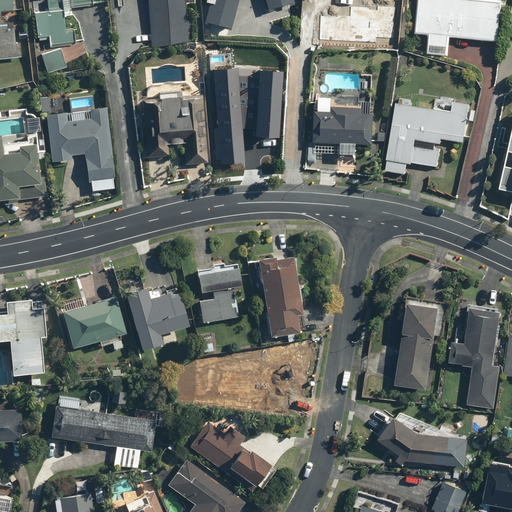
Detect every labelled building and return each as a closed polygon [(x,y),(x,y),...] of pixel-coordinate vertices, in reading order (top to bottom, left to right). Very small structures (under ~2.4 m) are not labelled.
[(0,0),(0,56),(22,55),(20,42),(16,42),(14,25),(9,25),(8,9),(14,8),(12,0),(0,0)] [(65,7),(94,4),(93,0),(48,0),(49,9),(35,10),(37,35),(50,34),(51,46),(77,43),(76,29),(67,30),(65,7)] [(148,0),(152,47),(193,40),(192,17),(186,17),(185,0),(148,0)] [(209,0),(205,19),(209,20),(205,36),(236,44),(245,5),(264,4),(271,26),(286,22),(301,17),(296,3),(300,2),(299,0),(209,0)] [(503,0),(419,0),(417,31),(430,33),(428,52),(450,54),(452,35),(500,39),(503,0)] [(319,14),(318,41),(373,43),(374,37),(395,37),(396,8),(350,7),(350,15),(319,14)] [(61,47),(42,53),(48,72),(68,66),(61,47)] [(242,127),(252,127),(251,138),(279,140),(284,66),(256,64),(256,74),(238,73),(237,64),(211,66),(220,163),(245,161),(242,127)] [(186,162),(208,161),(203,93),(143,97),(147,156),(170,154),(169,142),(184,141),(186,162)] [(43,112),(51,111),(50,103),(58,102),(57,95),(41,97),(43,112)] [(398,100),(386,169),(407,173),(409,162),(438,167),(444,137),(465,141),(472,102),(456,99),(454,110),(398,100)] [(318,108),(316,139),(343,141),(343,150),(360,150),(361,141),(375,142),(376,111),(366,110),(366,105),(335,103),(335,109),(318,108)] [(67,110),(46,112),(52,160),(72,157),(72,154),(85,152),(88,181),(116,178),(107,105),(90,107),(91,116),(68,119),(67,110)] [(0,197),(18,196),(18,198),(47,195),(45,175),(41,175),(37,140),(19,142),(20,149),(4,150),(2,131),(0,131),(0,197)] [(511,147),(511,163),(508,163),(503,186),(511,187),(511,147)] [(259,257),(271,335),(300,330),(297,312),(303,311),(294,253),(277,256),(277,254),(259,257)] [(198,272),(202,290),(242,283),(239,265),(198,272)] [(127,291),(143,347),(164,341),(161,332),(190,324),(181,293),(172,296),(170,290),(151,295),(148,285),(127,291)] [(199,299),(203,321),(239,315),(235,288),(214,292),(214,297),(199,299)] [(127,331),(116,293),(63,308),(74,345),(127,331)] [(0,338),(10,337),(13,372),(45,369),(41,334),(47,334),(44,304),(33,305),(32,295),(6,298),(7,310),(0,310),(0,338)] [(406,328),(397,383),(427,389),(437,333),(443,334),(449,303),(410,296),(404,328),(406,328)] [(496,362),(504,310),(473,305),(468,341),(455,339),(452,360),(475,364),(469,402),(496,406),(502,363),(496,362)] [(217,399),(218,396),(236,396),(236,400),(286,403),(286,393),(280,392),(282,366),(303,367),(304,348),(275,346),(275,361),(259,361),(259,370),(237,369),(219,368),(190,367),(189,390),(195,390),(194,398),(217,399)] [(128,389),(111,387),(110,401),(127,402),(128,389)] [(34,388),(34,400),(43,400),(43,388),(34,388)] [(157,419),(56,403),(51,435),(117,445),(114,463),(138,466),(140,449),(152,451),(157,419)] [(0,408),(0,440),(23,439),(22,408),(0,408)] [(405,464),(410,458),(452,463),(455,435),(421,432),(398,414),(381,437),(402,453),(398,459),(405,464)] [(208,420),(190,445),(253,490),(273,461),(252,446),(250,449),(241,443),(246,435),(230,424),(225,432),(208,420)] [(237,511),(246,500),(187,458),(168,483),(195,503),(188,511),(237,511)] [(511,462),(494,459),(486,501),(511,505),(511,462)] [(435,511),(460,511),(469,490),(446,480),(434,508),(437,509),(435,511)] [(163,511),(154,489),(128,500),(132,511),(163,511)] [(94,511),(91,491),(60,496),(60,497),(55,498),(57,511),(94,511)] [(392,511),(364,503),(361,511),(392,511)]
